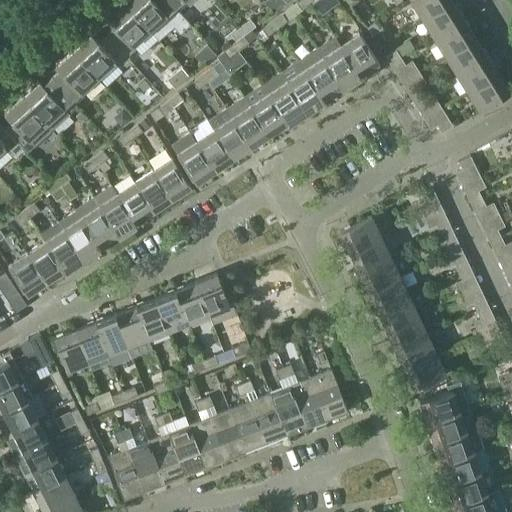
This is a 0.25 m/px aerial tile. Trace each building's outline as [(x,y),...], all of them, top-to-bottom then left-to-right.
[(178,9),(178,10),(168,0),(127,0),(124,3),(148,30),(149,29),(158,38),(174,24),(180,31),(189,22),(178,9)] [(168,0),(178,10),(178,9),(186,2),(189,5),(194,0),(168,0)] [(265,0),(264,1),(274,11),(286,2),(284,0),(265,0)] [(310,0),(298,0),(297,1),(302,8),(311,1),(310,0)] [(310,0),(311,1),(322,15),(339,1),(338,0),(310,0)] [(450,0),(411,0),(422,17),(450,0)] [(463,17),(452,0),(450,0),(422,17),(434,36),(463,17)] [(110,30),(106,34),(127,56),(136,48),(133,44),(148,30),(124,3),(108,19),(114,26),(110,30)] [(282,13),(272,20),(277,27),(287,20),(282,13)] [(463,17),(434,36),(445,54),(474,36),(463,17)] [(250,18),(240,27),(245,33),(255,25),(250,18)] [(277,27),(272,20),(263,28),(268,34),(277,27)] [(382,27),(378,20),(368,26),(372,33),(382,27)] [(243,35),(245,33),(240,27),(231,33),(236,40),(243,35)] [(359,32),(341,45),(340,45),(359,73),(378,61),(359,32)] [(121,61),(127,56),(106,34),(98,41),(91,33),(73,50),(97,77),(114,61),(118,64),(121,61)] [(236,40),(234,42),(239,49),(249,41),(243,35),(236,40)] [(359,73),(340,45),(341,45),(335,35),(315,48),(341,86),(359,73)] [(486,54),(474,36),(445,54),(457,72),(486,54)] [(234,42),(224,50),(229,57),(239,49),(234,42)] [(315,48),(298,59),(323,97),(341,86),(315,48)] [(401,56),(396,49),(385,56),(390,63),(401,56)] [(81,91),(97,77),(73,50),(56,65),(63,73),(54,82),(77,107),(78,106),(76,103),(85,95),(81,91)] [(486,54),(457,72),(468,91),(497,72),(486,54)] [(127,56),(121,61),(126,67),(132,62),(127,56)] [(405,63),(401,56),(390,63),(394,70),(405,63)] [(305,109),(323,97),(298,59),(280,71),(305,109)] [(182,66),(167,77),(175,87),(189,75),(182,66)] [(213,66),(203,73),(208,80),(218,72),(213,66)] [(286,121),(305,109),(280,71),(262,83),(286,121)] [(509,92),(497,72),(468,91),(480,110),(509,92)] [(208,80),(203,73),(193,81),(198,87),(208,80)] [(39,80),(21,96),(52,130),(70,113),(69,113),(77,107),(54,82),(46,88),(39,80)] [(269,133),(286,121),(262,83),(244,95),(269,133)] [(423,93),(419,86),(408,92),(413,100),(423,93)] [(178,92),(168,100),(173,106),(183,99),(178,92)] [(428,100),(423,93),(413,100),(417,106),(428,100)] [(244,95),(226,107),(251,145),(269,133),(244,95)] [(7,123),(2,127),(27,153),(52,130),(21,96),(4,112),(11,120),(7,123)] [(173,106),(168,100),(159,107),(164,113),(173,106)] [(207,119),(214,129),(232,157),(251,145),(226,107),(207,119)] [(117,113),(117,120),(121,126),(131,118),(123,109),(117,113)] [(76,116),(82,123),(87,118),(81,111),(76,116)] [(452,124),(448,117),(437,124),(442,131),(452,124)] [(149,125),(144,119),(138,124),(143,130),(149,125)] [(0,150),(4,147),(14,158),(24,150),(26,153),(27,153),(2,127),(0,124),(0,150)] [(138,124),(128,131),(133,138),(143,130),(138,124)] [(215,169),(232,157),(214,129),(196,140),(215,169)] [(123,145),(133,138),(128,131),(118,139),(123,145)] [(196,181),(215,169),(196,140),(190,131),(171,144),(184,163),(196,181)] [(103,150),(93,157),(99,164),(108,157),(103,150)] [(459,161),(463,168),(474,162),(471,155),(459,161)] [(99,164),(93,157),(84,165),(89,172),(99,164)] [(172,157),(154,169),(172,198),(191,186),(172,157)] [(154,169),(135,182),(154,210),(172,198),(154,169)] [(56,179),(61,185),(71,178),(66,171),(56,179)] [(56,179),(46,186),(51,193),(61,185),(56,179)] [(137,222),(154,210),(135,182),(118,193),(137,222)] [(112,184),(93,196),(118,234),(137,222),(118,193),(112,184)] [(422,193),(425,201),(437,195),(433,188),(422,193)] [(467,195),(471,202),(482,196),(479,189),(467,195)] [(100,246),(118,234),(93,196),(76,208),(76,209),(100,246)] [(486,205),(482,196),(471,202),(475,210),(486,205)] [(25,210),(30,217),(39,209),(34,203),(25,210)] [(82,258),(100,246),(76,209),(58,221),(82,258)] [(20,224),(30,217),(25,210),(15,218),(20,224)] [(340,231),(350,250),(381,235),(372,216),(340,231)] [(417,228),(424,225),(421,218),(413,221),(417,228)] [(437,225),(440,231),(451,226),(448,219),(437,225)] [(40,233),(45,241),(64,269),(82,258),(58,221),(40,233)] [(440,231),(444,239),(455,234),(451,226),(440,231)] [(486,234),(490,241),(501,235),(498,228),(486,234)] [(350,250),(359,270),(390,255),(381,235),(350,250)] [(494,249),(505,243),(501,235),(490,241),(494,249)] [(46,281),(64,269),(45,241),(27,253),(46,281)] [(28,293),(46,281),(27,253),(9,265),(28,293)] [(359,270),(368,289),(399,274),(390,255),(359,270)] [(455,264),(459,271),(470,266),(467,258),(455,264)] [(474,273),(470,266),(459,271),(462,279),(474,273)] [(10,279),(5,271),(0,274),(0,284),(0,285),(10,279)] [(217,273),(196,282),(208,313),(209,313),(212,323),(237,313),(232,301),(229,303),(217,273)] [(368,289),(377,309),(409,294),(399,274),(368,289)] [(196,282),(176,289),(189,321),(208,313),(196,282)] [(176,289),(156,297),(168,329),(189,321),(176,289)] [(377,309),(387,328),(418,313),(409,294),(377,309)] [(27,304),(21,295),(11,302),(17,310),(27,304)] [(156,297),(136,305),(148,337),(168,329),(156,297)] [(474,303),(477,309),(488,304),(485,297),(474,303)] [(492,312),(488,304),(477,309),(480,317),(492,312)] [(136,305),(116,313),(133,357),(153,349),(148,337),(136,305)] [(112,365),(133,357),(116,313),(96,321),(108,353),(112,365)] [(396,348),(427,333),(418,313),(387,328),(396,348)] [(88,361),(108,353),(96,321),(75,329),(88,361)] [(88,361),(75,329),(55,337),(67,369),(88,361)] [(54,361),(40,333),(29,338),(43,366),(54,361)] [(396,348),(405,367),(436,352),(427,333),(396,348)] [(507,343),(504,336),(492,342),(495,349),(507,343)] [(236,356),(248,351),(252,349),(249,341),(245,343),(233,348),(236,356)] [(328,360),(324,350),(317,353),(321,363),(328,360)] [(0,362),(0,387),(17,379),(17,380),(23,377),(11,352),(2,356),(4,361),(0,362)] [(446,374),(436,352),(405,367),(415,388),(446,374)] [(218,363),(215,355),(203,359),(207,367),(218,363)] [(195,372),(207,367),(203,359),(192,363),(195,372)] [(295,373),(291,363),(283,366),(287,376),(295,373)] [(280,379),(287,376),(283,366),(276,369),(280,379)] [(331,367),(310,376),(326,417),(347,409),(331,367)] [(173,377),(170,368),(161,371),(165,381),(173,377)] [(51,373),(56,383),(63,379),(58,369),(51,373)] [(180,384),(177,376),(173,377),(165,381),(168,389),(180,384)] [(310,376),(290,384),(306,425),(326,417),(310,376)] [(0,387),(0,411),(26,398),(17,380),(17,379),(0,387)] [(63,379),(56,383),(62,395),(69,391),(63,379)] [(243,382),(247,392),(255,389),(250,379),(243,382)] [(157,393),(168,389),(165,381),(154,385),(157,393)] [(469,406),(461,381),(447,385),(449,391),(420,400),(427,421),(460,410),(469,406)] [(239,395),(247,392),(243,382),(236,385),(239,395)] [(290,384),(270,392),(286,433),(306,425),(290,384)] [(138,394),(135,386),(123,391),(126,399),(138,394)] [(266,441),(286,433),(270,392),(258,396),(255,389),(247,392),(250,400),(266,441)] [(115,403),(126,399),(123,391),(111,395),(115,403)] [(202,398),(206,408),(214,405),(210,395),(202,398)] [(36,418),(26,398),(0,411),(0,422),(6,433),(36,418)] [(199,411),(206,408),(202,398),(195,401),(199,411)] [(250,400),(229,408),(246,449),(266,441),(250,400)] [(99,409),(96,401),(85,406),(88,414),(99,409)] [(209,416),(225,457),(246,449),(229,408),(216,413),(214,405),(206,408),(209,416)] [(460,410),(427,421),(433,441),(477,427),(470,407),(469,407),(469,406),(460,410)] [(70,411),(76,422),(83,418),(78,408),(70,411)] [(162,414),(166,424),(173,421),(170,411),(162,414)] [(158,427),(166,424),(162,414),(155,417),(158,427)] [(209,416),(188,424),(204,465),(225,457),(209,416)] [(46,437),(36,418),(6,433),(15,453),(46,437)] [(83,418),(76,422),(81,433),(89,430),(83,418)] [(169,431),(185,473),(204,465),(188,424),(176,428),(173,421),(166,424),(169,431)] [(129,426),(121,429),(125,439),(133,437),(129,426)] [(433,441),(440,462),(473,451),(483,447),(477,427),(433,441)] [(125,439),(121,429),(113,432),(118,442),(125,439)] [(169,431),(149,439),(165,481),(185,473),(169,431)] [(56,457),(46,437),(15,453),(25,472),(56,457)] [(144,489),(165,481),(149,439),(136,444),(128,447),(144,489)] [(90,450),(94,461),(102,458),(98,447),(90,450)] [(128,447),(108,455),(124,497),(144,489),(128,447)] [(440,462),(447,482),(480,471),(473,451),(440,462)] [(65,476),(56,457),(25,472),(35,491),(65,476)] [(102,458),(94,461),(99,473),(107,470),(102,458)] [(447,482),(454,503),(487,492),(480,471),(447,482)] [(75,495),(65,476),(35,491),(44,510),(75,495)] [(113,486),(110,479),(99,483),(102,491),(113,486)] [(454,503),(456,511),(493,511),(487,492),(454,503)] [(83,511),(75,495),(44,510),(44,511),(83,511)]
